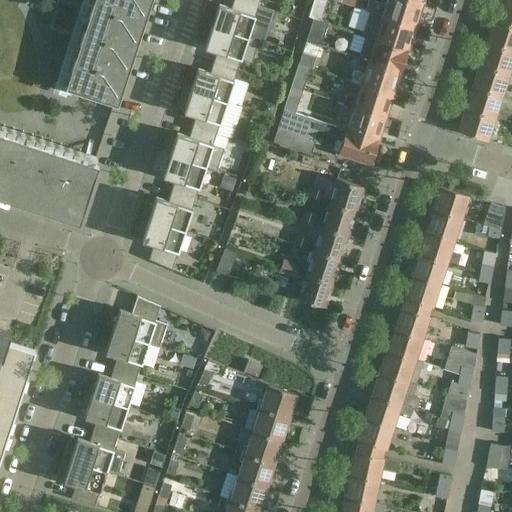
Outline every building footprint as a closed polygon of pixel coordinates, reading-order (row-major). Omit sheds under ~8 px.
[(93,0),(65,87),(117,104),(150,0),(93,0)] [(258,5),(243,0),(233,0),(231,7),(219,3),(212,24),(248,36),(258,5)] [(313,0),(308,17),(313,18),(320,21),(326,0),(313,0)] [(422,4),(411,0),(387,0),(386,5),(371,0),(369,0),(366,10),(369,11),(382,15),(415,26),(422,4)] [(511,0),(500,0),(494,18),(494,20),(511,25),(511,0)] [(415,26),(382,15),(369,11),(366,23),(363,34),(366,35),(408,49),(415,26)] [(320,21),(313,18),(306,41),(320,46),(327,23),(320,21)] [(511,25),(494,20),(487,41),(511,49),(511,25)] [(259,40),(248,36),(212,24),(206,42),(207,42),(205,47),(217,50),(213,62),(237,70),(240,58),(252,62),(259,40)] [(408,49),(366,35),(360,54),(359,58),(368,61),(400,72),(408,49)] [(511,60),(511,49),(487,41),(480,64),(508,73),(511,60)] [(400,72),(368,61),(364,73),(360,72),(358,78),(353,77),(351,81),(360,84),(393,95),(400,72)] [(237,70),(213,62),(210,72),(198,68),(191,89),(227,101),(237,70)] [(310,68),(298,64),(290,86),(303,90),(310,68)] [(508,73),(480,64),(472,86),(501,95),(508,73)] [(393,95),(360,84),(356,95),(353,94),(350,101),(345,100),(344,104),(353,107),(385,117),(393,95)] [(303,90),(290,86),(283,108),(295,113),(303,90)] [(501,95),(472,86),(466,107),(494,116),(501,95)] [(227,101),(191,89),(185,106),(186,106),(184,111),(196,115),(192,125),(216,133),(227,101)] [(385,117),(353,107),(349,119),(345,117),(343,123),(338,122),(337,126),(378,139),(385,117)] [(494,116),(466,107),(458,130),(486,139),(494,116)] [(337,126),(295,113),(283,108),(273,141),(311,153),(318,132),(342,140),(337,152),(370,163),(378,139),(337,126)] [(216,133),(192,125),(189,136),(177,132),(170,155),(205,166),(217,170),(224,147),(213,144),(216,133)] [(94,161),(93,163),(0,132),(0,195),(78,221),(97,163),(94,161)] [(205,166),(170,155),(164,170),(165,170),(163,175),(175,179),(171,190),(195,198),(205,166)] [(363,186),(337,177),(329,202),(355,210),(363,186)] [(468,194),(440,185),(433,207),(461,216),(468,194)] [(308,195),(322,199),(325,191),(311,186),(308,195)] [(195,198),(171,190),(168,200),(156,196),(149,218),(185,230),(195,198)] [(505,206),(490,201),(484,221),(483,224),(488,225),(501,228),(505,206)] [(355,210),(329,202),(321,226),(347,235),(355,210)] [(461,216),(433,207),(425,229),(454,238),(461,216)] [(304,210),(301,219),(314,224),(317,215),(304,210)] [(185,230),(149,218),(143,235),(144,235),(142,239),(154,243),(148,258),(172,269),(185,230)] [(501,228),(488,225),(486,235),(499,238),(501,228)] [(347,235),(321,226),(313,249),(340,258),(347,235)] [(454,238),(425,229),(418,252),(447,261),(457,265),(461,255),(450,250),(454,238)] [(296,234),(293,243),(306,248),(309,239),(296,234)] [(237,253),(225,248),(216,271),(228,276),(237,253)] [(340,258),(313,249),(305,273),(332,282),(340,258)] [(485,251),(480,271),(492,274),(496,254),(485,251)] [(447,261),(418,252),(411,274),(439,283),(447,261)] [(283,259),(281,265),(297,271),(299,265),(283,259)] [(297,271),(281,265),(279,272),(295,277),(297,271)] [(492,274),(480,271),(477,281),(479,281),(476,295),(486,297),(489,283),(490,283),(492,274)] [(332,282),(305,273),(298,297),(324,306),(332,282)] [(439,283),(411,274),(404,296),(405,297),(418,301),(415,310),(427,314),(430,305),(432,306),(439,283)] [(511,278),(505,277),(502,300),(511,301),(511,278)] [(469,304),(473,304),(470,319),(482,321),(485,306),(484,306),(486,297),(476,295),(472,294),(469,304)] [(137,295),(131,312),(120,308),(118,313),(112,330),(148,342),(159,346),(167,323),(155,320),(160,305),(137,295)] [(401,305),(393,327),(422,337),(429,315),(427,314),(415,310),(418,301),(405,297),(402,306),(401,305)] [(511,323),(511,301),(502,300),(499,325),(511,326),(511,323)] [(422,337),(393,327),(386,349),(415,358),(422,337)] [(0,453),(34,349),(7,340),(10,332),(0,328),(0,453)] [(148,342),(112,330),(105,351),(117,355),(114,366),(138,374),(148,342)] [(465,346),(477,348),(480,334),(468,332),(465,346)] [(497,353),(509,354),(510,339),(498,338),(497,353)] [(444,369),(459,374),(471,378),(476,354),(451,346),(444,369)] [(415,358),(386,349),(379,371),(416,383),(423,361),(415,358)] [(256,376),(260,365),(246,360),(242,371),(256,376)] [(138,374),(114,366),(110,376),(99,373),(97,377),(91,394),(127,406),(138,374)] [(212,373),(203,369),(198,381),(207,385),(212,373)] [(417,384),(416,383),(379,371),(372,394),(413,407),(413,408),(416,409),(419,398),(413,396),(417,384)] [(471,378),(459,374),(457,383),(451,381),(447,393),(467,400),(471,378)] [(508,376),(495,375),(495,384),(507,385),(508,376)] [(296,393),(268,384),(260,407),(288,416),(296,393)] [(507,385),(495,384),(493,408),(501,408),(502,400),(506,400),(507,385)] [(203,395),(194,391),(188,404),(197,407),(203,395)] [(440,416),(452,420),(462,422),(462,420),(467,400),(447,393),(446,393),(440,416)] [(127,406),(91,394),(84,416),(96,420),(93,430),(117,438),(127,406)] [(413,407),(372,394),(364,416),(393,425),(397,413),(410,418),(413,408),(413,407)] [(288,416),(260,407),(256,418),(245,414),(241,425),(253,429),(252,430),(281,439),(288,416)] [(189,429),(193,417),(194,416),(184,413),(180,426),(189,429)] [(393,425),(364,416),(357,438),(359,439),(371,443),(368,453),(381,456),(384,447),(385,448),(393,425)] [(505,417),(493,416),(492,431),(504,432),(505,417)] [(460,431),(462,422),(452,420),(445,442),(458,445),(460,431)] [(117,438),(93,430),(89,441),(78,437),(76,441),(70,459),(106,470),(106,471),(118,474),(125,452),(114,449),(117,438)] [(281,439),(252,430),(245,453),(273,462),(281,439)] [(186,439),(177,436),(173,449),(182,452),(186,439)] [(355,451),(354,450),(349,473),(378,479),(380,468),(396,472),(399,462),(383,456),(381,456),(368,453),(371,443),(359,439),(355,451)] [(445,442),(444,448),(441,463),(454,466),(456,451),(458,445),(445,442)] [(485,468),(500,469),(506,469),(510,456),(509,445),(501,445),(490,443),(485,468)] [(165,455),(154,452),(150,463),(161,467),(165,455)] [(245,453),(238,475),(237,476),(266,485),(273,462),(245,453)] [(106,470),(70,459),(63,480),(75,484),(71,497),(95,505),(106,471),(106,470)] [(179,462),(169,459),(165,472),(174,475),(179,462)] [(500,469),(485,468),(480,490),(500,491),(500,469)] [(238,475),(228,471),(220,496),(222,497),(258,509),(266,485),(237,476),(238,475)] [(378,479),(349,473),(344,496),(373,502),(378,479)] [(452,475),(439,473),(435,496),(447,498),(452,475)] [(171,485),(162,482),(158,495),(167,498),(171,485)] [(142,483),(132,511),(146,511),(155,487),(142,483)] [(196,499),(199,487),(185,483),(182,496),(196,499)] [(481,492),(477,511),(481,511),(489,511),(493,494),(481,492)] [(373,502),(344,496),(340,511),(382,511),(384,505),(373,502)] [(257,511),(258,509),(222,497),(219,506),(227,509),(225,511),(257,511)]
